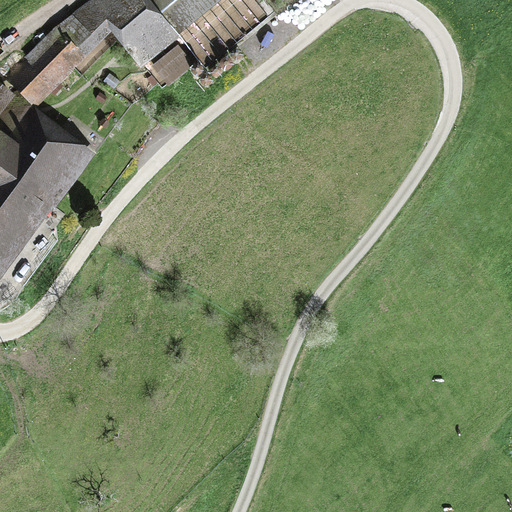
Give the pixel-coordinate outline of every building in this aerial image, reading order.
[(217,0),(95,0),(56,29),(83,55),(112,27),(142,65),(177,37),(175,34),(217,0)] [(35,104),(83,55),(56,29),(8,78),(35,104)] [(234,61),(235,62),(237,62),(239,62),(240,61),(241,59),(242,58),(242,56),(241,54),(240,53),(239,52),(237,52),(235,52),(234,52),(233,54),(232,55),(231,57),(232,59),(233,60),(234,61)] [(221,72),(222,74),(224,75),(226,76),(228,75),(230,74),(232,73),(233,71),(233,69),(232,66),(231,65),(230,63),(228,63),(225,63),(223,63),(222,65),(221,66),(220,68),(220,70),(221,72)] [(213,80),(215,81),(217,81),(218,80),(220,79),(221,78),(221,76),(221,75),(221,73),(220,72),(218,71),(217,70),(215,70),(213,71),(212,72),(211,74),(211,76),(211,77),(212,79),(213,80)] [(203,88),(204,89),(206,89),(208,89),(209,88),(210,86),(211,85),(211,83),(210,81),(209,80),(208,79),(206,79),(204,79),(203,79),(201,81),(200,82),(200,84),(200,86),(201,87),(203,88)] [(0,84),(0,109),(12,94),(0,84)] [(108,138),(132,157),(134,158),(161,124),(135,104),(108,138)] [(0,256),(76,156),(12,108),(0,124),(0,256)]
